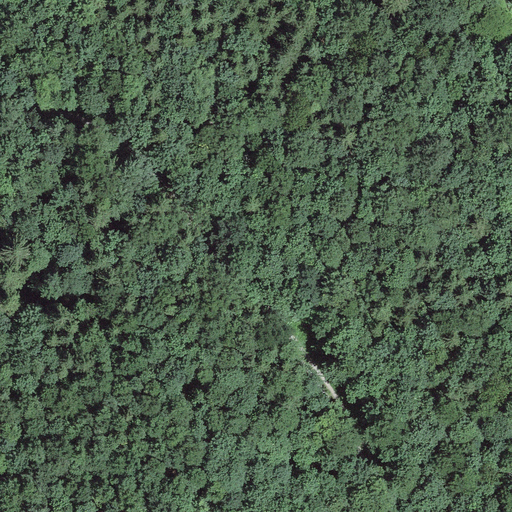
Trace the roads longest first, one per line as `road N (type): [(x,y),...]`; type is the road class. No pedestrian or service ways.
road 1 (track): [(387,511),(365,452),(317,375),(132,155),(78,120),(0,108)]
road 2 (unclassified): [(511,43),(438,35),(333,0)]
